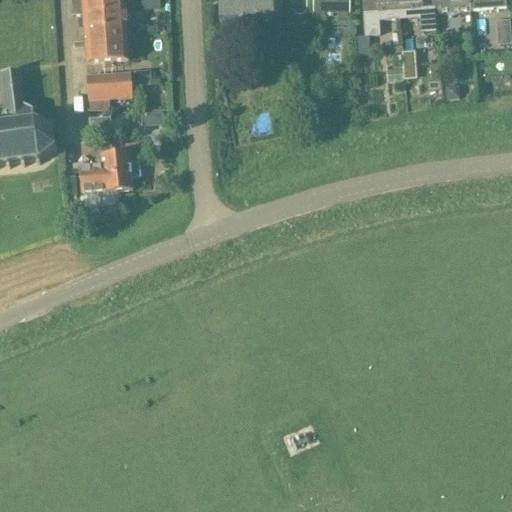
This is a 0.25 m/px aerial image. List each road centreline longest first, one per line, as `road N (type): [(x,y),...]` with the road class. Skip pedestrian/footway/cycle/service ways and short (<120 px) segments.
road 1 (unclassified): [(511,164),(365,186),(212,233)]
road 2 (unclassified): [(212,233),(198,163),(188,0)]
road 3 (unclassified): [(212,233),(0,320)]
